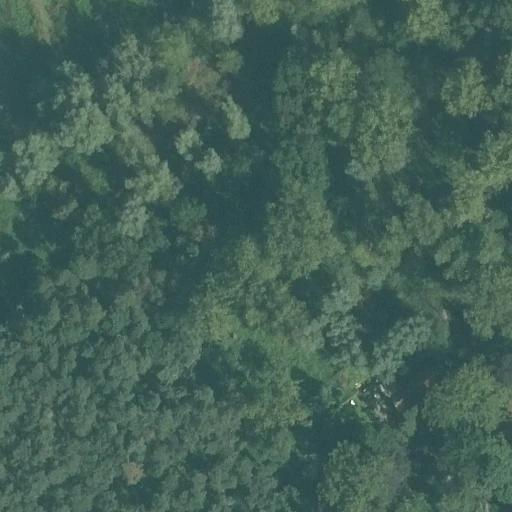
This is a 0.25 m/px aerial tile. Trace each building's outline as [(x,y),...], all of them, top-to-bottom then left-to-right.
[(446,380),(434,365),(433,365),(423,353),(414,360),(424,373),(401,392),(393,383),(384,390),(379,385),(376,387),(403,417),(446,380)] [(359,357),(334,377),(346,391),(351,387),(349,385),(357,379),(355,376),(367,367),(359,357)] [(350,423),(376,404),(365,390),(340,408),(350,423)] [(511,402),(506,410),(511,415),(511,421),(501,433),(511,442),(511,441),(511,402)] [(386,464),(405,444),(396,436),(378,456),(386,464)] [(374,458),(349,484),(360,495),(385,469),(374,458)]
